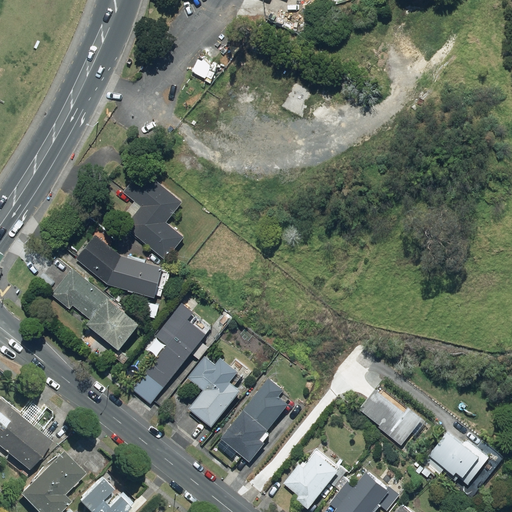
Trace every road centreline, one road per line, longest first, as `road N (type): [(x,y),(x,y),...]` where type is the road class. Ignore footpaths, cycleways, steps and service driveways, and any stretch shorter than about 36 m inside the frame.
road 1 (tertiary): [(232,511),(0,327)]
road 2 (primary): [(118,0),(55,141),(0,225)]
